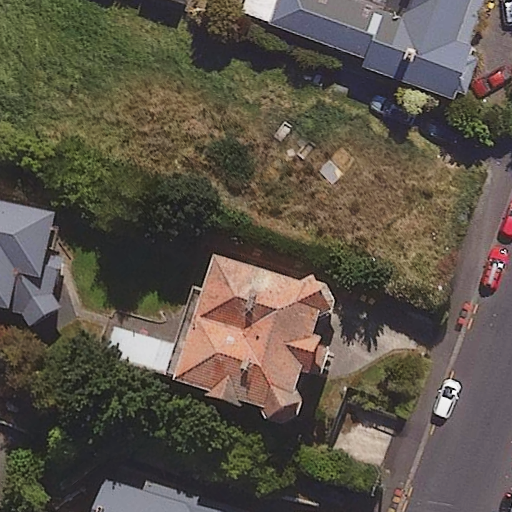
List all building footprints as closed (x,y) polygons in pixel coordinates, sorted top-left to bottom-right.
[(453,94),(486,0),(244,0),(241,9),(366,54),(363,62),(453,94)] [(376,114),(388,80),(357,68),(353,80),(324,68),(303,120),(270,108),(262,127),(225,113),(218,130),(139,100),(121,146),(250,194),(245,207),(294,226),(298,215),(376,245),(396,194),(407,198),(431,134),(376,114)] [(0,308),(19,312),(27,327),(65,307),(56,291),(63,260),(47,257),(56,215),(0,202),(0,308)] [(175,378),(173,385),(263,414),(267,423),(304,405),(297,390),(301,376),(310,379),(324,337),(315,335),(320,318),(331,316),(338,306),(333,286),(318,281),(304,284),(216,256),(185,349),(117,327),(108,356),(175,378)] [(253,511),(114,466),(98,511),(39,511),(34,510),(33,511),(253,511)]
